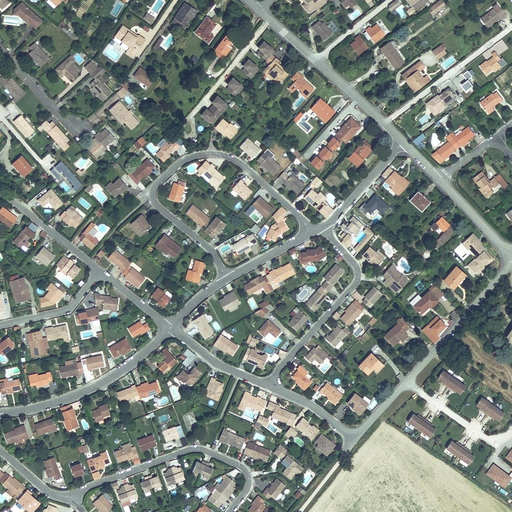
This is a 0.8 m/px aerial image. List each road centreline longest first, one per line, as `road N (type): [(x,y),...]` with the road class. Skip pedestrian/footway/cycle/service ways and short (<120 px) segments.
road 1 (residential): [(271,387),(354,439),(506,269),(511,253)]
road 2 (residential): [(309,232),(239,160),(187,157),(153,197),(215,249),(229,279)]
road 3 (residential): [(73,498),(198,449),(246,471),(246,489),(228,511)]
road 4 (residential): [(271,387),(355,285),(357,268),(324,225)]
road 5 (residential): [(0,414),(96,385),(175,323)]
road 6 (unknown): [(272,21),(184,133)]
road 7 (residential): [(100,272),(9,193),(0,194)]
